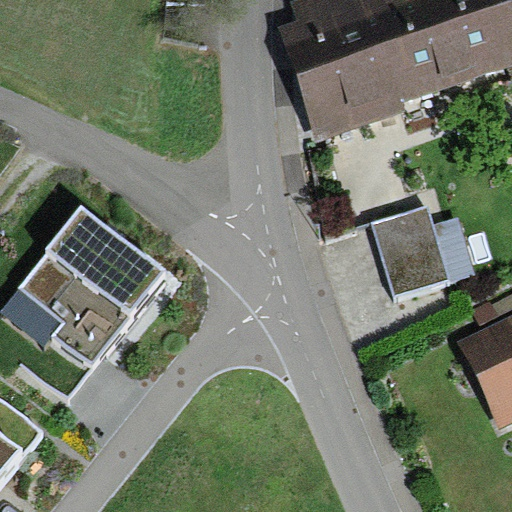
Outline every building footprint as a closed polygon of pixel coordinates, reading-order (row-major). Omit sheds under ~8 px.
[(511,0),(300,0),(293,3),(299,21),(275,29),(315,143),(388,118),(411,110),(407,101),(486,74),(511,64),(511,0)] [(435,226),(428,206),(371,224),(395,299),(476,273),(459,218),(435,226)] [(18,292),(65,330),(52,345),(93,377),(171,280),(83,210),(18,292)] [(511,315),(460,340),(503,430),(511,425),(511,315)] [(0,489),(46,433),(0,395),(0,489)]
